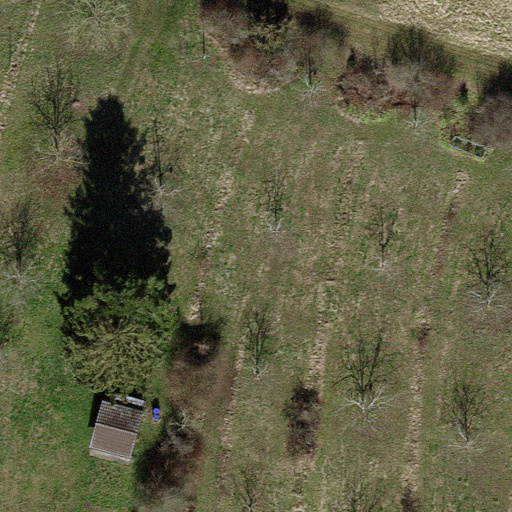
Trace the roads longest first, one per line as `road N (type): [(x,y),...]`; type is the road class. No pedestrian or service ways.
road 1 (track): [(166,0),(28,368)]
road 2 (track): [(511,78),(281,0)]
